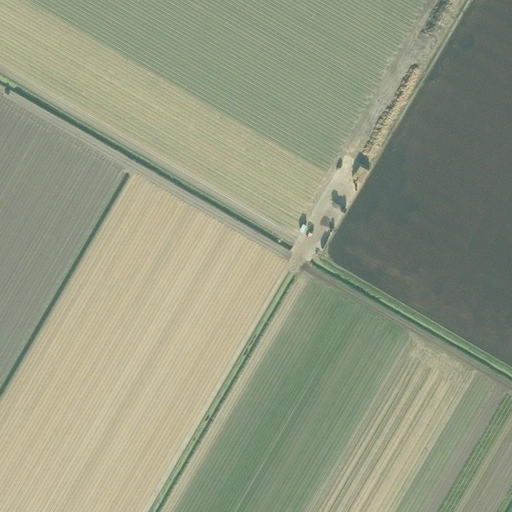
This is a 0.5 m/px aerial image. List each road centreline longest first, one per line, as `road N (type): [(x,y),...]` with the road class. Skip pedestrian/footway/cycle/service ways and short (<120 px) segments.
road 1 (track): [(303,245),(0,66)]
road 2 (track): [(303,245),(144,511)]
road 3 (track): [(511,367),(303,245)]
